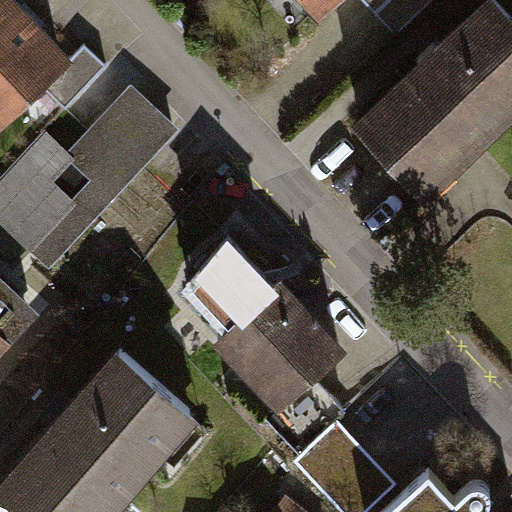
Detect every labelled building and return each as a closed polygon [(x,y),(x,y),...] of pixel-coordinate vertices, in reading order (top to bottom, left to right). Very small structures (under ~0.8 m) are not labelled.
[(283,0),(306,24),(330,0),(283,0)] [(457,0),(329,112),(412,206),(511,119),(511,60),(459,0),(457,0)] [(0,6),(0,119),(58,65),(1,6),(0,6)] [(118,61),(55,122),(72,140),(136,79),(118,61)] [(10,227),(56,267),(181,122),(135,83),(10,227)] [(213,345),(302,432),(329,405),(306,382),(339,348),(273,284),(228,239),(182,286),(227,330),(213,345)] [(0,345),(19,326),(0,306),(0,345)] [(0,482),(0,488),(27,511),(108,511),(193,415),(117,349),(0,482)] [(295,462),(344,511),(367,511),(399,482),(338,420),(295,462)] [(379,511),(485,511),(481,508),(490,500),(492,492),(488,483),(482,479),(474,479),(467,481),(454,493),(428,466),(379,511)]
